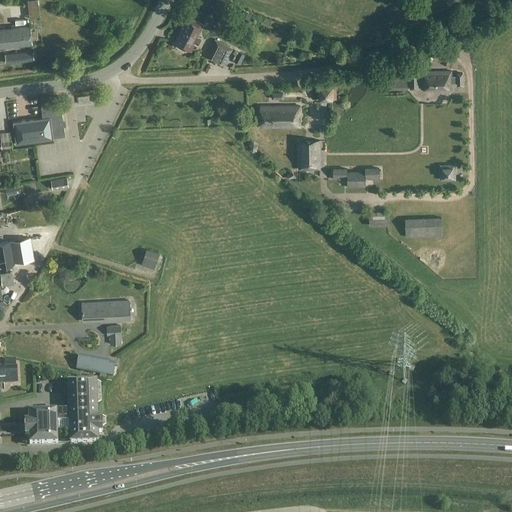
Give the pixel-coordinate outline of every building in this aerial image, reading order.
[(198,37),(205,25),(187,16),(181,29),(182,30),(175,43),(191,51),(195,43),(198,45),(201,39),(198,37)] [(0,47),(33,44),(31,25),(0,28),(0,47)] [(206,56),(222,63),(230,47),(214,39),(206,56)] [(34,60),(33,51),(12,53),(13,62),(34,60)] [(420,70),(409,70),(409,85),(420,86),(420,70)] [(451,83),(451,76),(451,71),(421,71),(421,89),(451,88),(451,83)] [(457,76),(451,76),(451,83),(457,83),(457,86),(463,86),(462,73),(457,73),(457,76)] [(386,76),(387,90),(406,89),(406,76),(386,76)] [(319,100),(332,100),(332,83),(318,83),(319,100)] [(97,104),(104,103),(103,95),(78,98),(79,104),(97,101),(97,104)] [(16,145),(54,140),(53,138),(65,136),(61,102),(41,105),(43,118),(13,122),(16,145)] [(260,107),(260,128),(300,127),(300,106),(260,107)] [(9,133),(0,134),(0,140),(1,151),(12,149),(9,133)] [(299,170),(320,169),(319,140),(298,141),(299,170)] [(440,180),(455,180),(455,165),(440,165),(440,180)] [(332,178),(346,178),(347,178),(347,171),(347,168),(332,168),(332,170),(331,170),(331,175),(332,175),(332,178)] [(365,171),(365,178),(379,178),(379,175),(380,175),(380,170),(379,170),(379,168),(365,168),(365,171)] [(365,171),(347,171),(347,178),(346,178),(346,186),(364,186),(364,178),(365,178),(365,171)] [(68,186),(67,178),(51,180),(53,189),(68,186)] [(7,194),(21,192),(19,186),(5,188),(7,194)] [(388,212),(369,213),(369,225),(388,225),(388,212)] [(22,261),(18,239),(6,242),(0,243),(0,267),(11,266),(10,263),(22,261)] [(154,269),(158,255),(146,252),(142,265),(154,269)] [(3,286),(14,284),(24,282),(23,278),(21,270),(1,274),(0,274),(0,296),(2,296),(0,287),(3,286)] [(104,322),(130,321),(129,301),(82,304),(83,322),(104,321),(104,322)] [(120,326),(105,327),(105,335),(121,335),(120,326)] [(115,364),(108,363),(79,358),(76,370),(100,374),(100,377),(105,378),(106,375),(113,376),(115,364)] [(3,360),(3,366),(0,366),(0,383),(5,383),(17,383),(16,360),(3,360)] [(59,383),(48,380),(45,392),(57,395),(59,383)] [(98,442),(98,433),(102,433),(102,419),(98,419),(96,382),(68,383),(69,411),(29,412),(29,421),(25,421),(25,436),(29,436),(30,445),(58,444),(57,422),(70,422),(70,443),(98,442)]
